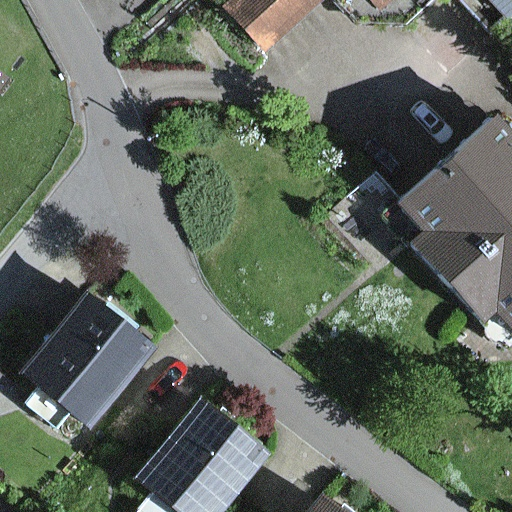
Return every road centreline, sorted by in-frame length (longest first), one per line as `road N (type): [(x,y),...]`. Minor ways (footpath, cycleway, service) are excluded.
road 1 (residential): [(448,511),(235,348),(170,276),(120,142)]
road 2 (residential): [(0,285),(120,142)]
road 3 (residential): [(120,142),(54,0)]
